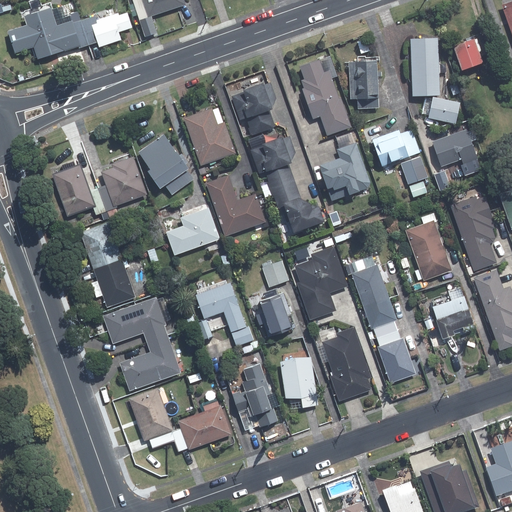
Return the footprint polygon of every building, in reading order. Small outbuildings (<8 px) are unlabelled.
[(130,0),(137,20),(183,4),(182,0),(130,0)] [(511,0),(500,5),(511,39),(511,0)] [(34,12),(21,16),(24,25),(5,31),(13,53),(31,47),(35,59),(77,46),(77,47),(86,44),(78,21),(76,11),(67,15),(69,21),(63,22),(60,15),(51,18),(48,8),(43,9),(34,12)] [(78,21),(86,44),(96,41),(97,47),(119,40),(116,32),(130,27),(125,12),(117,15),(117,13),(94,20),(93,16),(78,21)] [(436,64),(436,38),(409,39),(411,95),(437,95),(437,73),(436,64)] [(470,38),(449,46),(458,70),(479,62),(470,38)] [(309,90),(310,92),(305,94),(313,116),(321,113),(328,132),(348,125),(339,99),(337,100),(327,71),(322,73),(317,60),(301,66),(305,80),(303,80),(306,91),(309,90)] [(374,61),(346,62),(348,97),(354,96),(355,109),(376,107),(374,61)] [(260,85),(240,91),(241,92),(231,96),(238,118),(244,116),(250,134),(274,126),(266,103),(275,100),(269,82),(260,85)] [(449,86),(452,95),(459,92),(455,84),(449,86)] [(430,97),(425,118),(453,124),(458,103),(430,97)] [(133,105),(120,110),(122,117),(135,113),(133,105)] [(210,108),(182,118),(199,165),(234,153),(223,122),(215,125),(210,108)] [(397,130),(370,140),(379,166),(418,152),(409,129),(398,134),(397,130)] [(464,129),(430,142),(438,166),(459,158),(461,163),(475,159),(464,129)] [(161,131),(136,150),(146,164),(143,166),(156,184),(161,180),(170,193),(192,177),(182,164),(184,163),(161,131)] [(288,137),(250,150),(257,170),(263,168),(270,187),(293,179),(285,156),(294,153),(288,137)] [(356,144),(339,150),(342,157),(341,159),(339,159),(321,165),(333,198),(367,186),(368,181),(356,144)] [(399,163),(407,185),(412,183),(415,191),(424,188),(421,179),(426,177),(419,156),(399,163)] [(118,162),(110,164),(111,167),(100,171),(105,185),(98,187),(106,211),(116,208),(115,205),(145,194),(132,157),(129,158),(118,162)] [(62,170),(51,174),(65,216),(91,207),(94,215),(106,211),(98,187),(88,191),(78,164),(73,166),(72,162),(60,166),(62,170)] [(226,175),(204,182),(223,236),(263,221),(254,194),(235,200),(226,175)] [(294,181),(270,189),(269,190),(271,196),(273,195),(277,207),(279,206),(285,221),(287,220),(290,229),(321,218),(317,206),(309,209),(308,206),(307,204),(301,200),(299,196),(294,181)] [(443,184),(435,187),(439,196),(447,193),(443,184)] [(511,188),(496,194),(509,228),(511,226),(511,188)] [(264,198),(271,196),(269,190),(262,192),(264,198)] [(490,229),(492,228),(489,220),(491,219),(483,197),(474,200),(473,196),(448,206),(472,270),(494,262),(487,243),(491,241),(493,237),(490,229)] [(215,237),(218,236),(206,205),(178,215),(181,223),(163,229),(172,253),(203,241),(205,246),(217,241),(215,237)] [(116,208),(106,211),(109,218),(118,215),(116,208)] [(143,210),(137,214),(141,220),(147,216),(143,210)] [(340,224),(336,211),(327,214),(332,226),(340,224)] [(450,270),(433,222),(435,221),(432,213),(419,217),(422,224),(403,230),(418,270),(414,272),(416,280),(421,278),(421,280),(450,270)] [(100,214),(92,217),(94,223),(102,220),(100,214)] [(106,219),(78,229),(92,269),(120,259),(106,219)] [(295,281),(307,317),(334,308),(327,290),(345,283),(331,244),(309,252),(311,256),(297,261),(294,268),(298,280),(295,281)] [(153,247),(146,249),(150,260),(156,259),(153,247)] [(227,252),(230,261),(236,259),(233,248),(226,250),(227,252)] [(227,252),(219,255),(222,264),(230,261),(227,252)] [(388,297),(375,261),(373,262),(370,255),(347,263),(345,256),(342,258),(347,273),(350,272),(362,306),(388,297)] [(120,259),(92,269),(95,279),(89,281),(94,295),(100,293),(104,305),(133,295),(123,266),(127,265),(124,258),(120,259)] [(261,266),(267,285),(287,278),(280,259),(261,266)] [(511,297),(508,286),(501,289),(494,269),(472,277),(497,350),(511,345),(509,338),(511,336),(511,297)] [(228,279),(192,292),(201,316),(221,308),(234,344),(252,338),(246,323),(244,324),(228,279)] [(454,281),(444,284),(446,290),(456,287),(454,281)] [(263,318),(267,328),(264,329),(266,334),(293,325),(281,289),(256,298),(260,310),(254,312),(257,320),(263,318)] [(159,296),(105,315),(115,343),(145,332),(149,346),(174,338),(167,324),(169,323),(159,296)] [(431,307),(438,329),(441,339),(453,335),(452,331),(472,324),(463,296),(431,307)] [(392,319),(395,317),(388,297),(362,306),(370,326),(371,326),(375,335),(395,327),(392,319)] [(430,319),(423,321),(426,330),(433,328),(430,319)] [(335,334),(320,339),(332,372),(328,374),(337,399),(369,387),(365,377),(370,375),(351,325),(334,331),(335,334)] [(378,344),(376,345),(388,381),(414,371),(402,336),(399,337),(395,327),(375,335),(378,344)] [(149,346),(151,351),(120,362),(130,390),(182,372),(172,344),(178,342),(175,334),(174,338),(149,346)] [(186,354),(186,356),(187,357),(188,358),(189,358),(191,359),(192,359),(194,359),(195,359),(196,359),(198,358),(199,357),(200,356),(200,355),(201,353),(201,352),(201,351),(201,349),(201,348),(200,347),(199,345),(198,344),(197,344),(195,343),(194,343),(193,343),(191,343),(190,344),(189,344),(187,345),(186,346),(186,348),(185,349),(185,350),(185,352),(185,353),(186,354)] [(278,359),(283,395),(297,393),(299,405),(315,403),(309,355),(278,359)] [(240,367),(244,377),(234,380),(237,389),(230,392),(243,428),(258,423),(258,424),(276,417),(271,405),(276,403),(272,389),(268,391),(257,361),(240,367)] [(231,370),(224,373),(226,377),(238,373),(235,365),(230,367),(231,370)] [(198,371),(186,374),(188,381),(200,377),(198,371)] [(155,385),(127,396),(142,438),(147,436),(151,446),(172,439),(175,438),(172,429),(158,392),(163,390),(162,385),(156,388),(155,385)] [(172,429),(175,438),(172,439),(176,449),(186,446),(186,448),(229,432),(218,403),(176,418),(179,427),(172,429)] [(496,495),(511,489),(511,440),(490,448),(496,464),(486,468),(496,495)] [(420,471),(434,511),(462,511),(479,506),(466,470),(463,471),(460,463),(451,466),(449,461),(420,471)] [(380,488),(388,511),(417,511),(419,510),(408,479),(395,484),(398,491),(395,492),(392,483),(380,488)] [(334,511),(362,511),(359,501),(334,509),(334,511)]
